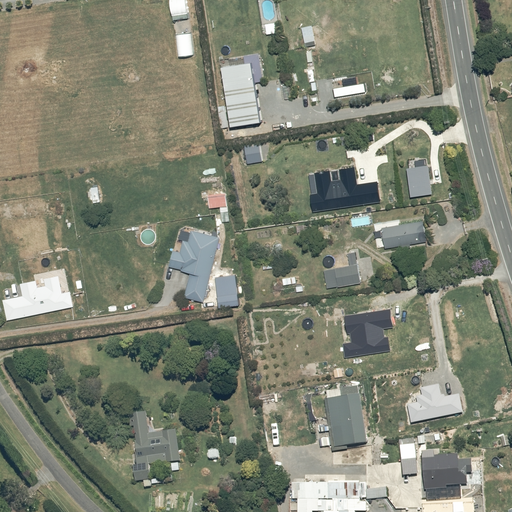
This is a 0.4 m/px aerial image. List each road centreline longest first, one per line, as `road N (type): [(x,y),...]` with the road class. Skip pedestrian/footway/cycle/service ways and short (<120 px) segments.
road 1 (secondary): [(511,257),(487,177),(452,0)]
road 2 (unclassified): [(0,391),(49,464),(94,511)]
